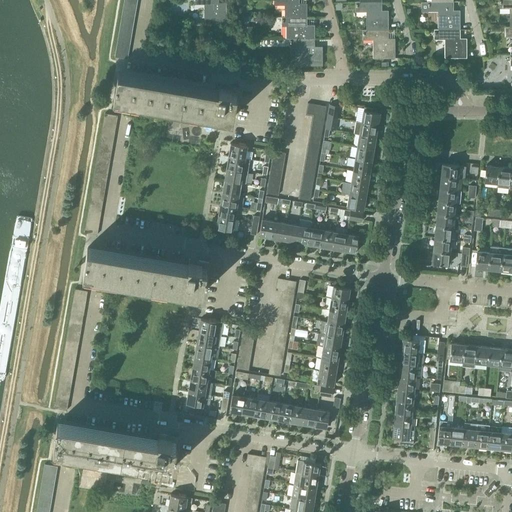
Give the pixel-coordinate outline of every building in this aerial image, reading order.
[(193,0),(194,4),(204,4),(204,25),(226,25),(226,3),(218,3),(217,0),(193,0)] [(284,17),(305,17),(306,17),(306,3),(298,3),(297,0),(274,0),(274,4),(284,4),(284,17)] [(511,0),(499,0),(499,8),(509,8),(510,26),(511,26),(511,0)] [(381,2),(356,1),(356,11),(366,11),(366,29),(387,30),(388,30),(388,10),(379,10),(379,7),(381,7),(381,2)] [(422,1),(421,1),(421,11),(438,11),(438,29),(459,30),(460,30),(460,10),(451,10),(451,7),(453,7),(452,2),(431,2),(428,2),(422,1)] [(124,3),(123,9),(136,11),(137,6),(124,3)] [(123,9),(122,15),(135,17),(136,11),(123,9)] [(122,15),(121,21),(134,23),(135,17),(122,15)] [(305,17),(284,17),(282,17),(282,26),(286,26),(285,38),(289,38),(312,38),(313,38),(313,25),(305,25),(305,17)] [(120,27),(133,29),(134,23),(121,21),(120,27)] [(120,27),(119,33),(132,35),(133,29),(120,27)] [(438,29),(434,29),(435,39),(445,39),(445,58),(466,58),(466,38),(458,38),(458,35),(459,35),(459,30),(438,29)] [(387,30),(363,30),(363,39),(373,39),(373,58),(394,58),(395,38),(386,38),(386,35),(387,35),(387,30)] [(119,33),(118,39),(131,41),(132,35),(119,33)] [(312,38),(289,38),(289,47),(295,47),(295,65),(295,66),(322,66),(322,46),(312,46),(312,38)] [(118,39),(117,45),(130,47),(131,41),(118,39)] [(117,45),(116,50),(129,53),(130,47),(117,45)] [(116,50),(115,56),(128,58),(129,53),(116,50)] [(219,90),(118,72),(114,98),(233,119),(235,102),(237,103),(240,87),(220,84),(219,90)] [(312,115),(314,104),(307,103),(305,114),(312,115)] [(329,104),(327,116),(333,117),(335,105),(329,104)] [(317,116),(324,117),(326,106),(319,105),(317,116)] [(380,113),(363,110),(361,122),(378,125),(380,113)] [(105,114),(104,120),(117,122),(118,116),(105,114)] [(104,120),(103,126),(116,128),(117,122),(104,120)] [(378,125),(361,122),(355,121),(353,133),(359,134),(376,137),(378,125)] [(103,126),(102,132),(115,134),(116,128),(103,126)] [(287,130),(281,129),(279,137),(286,138),(287,130)] [(102,132),(101,138),(114,140),(115,134),(102,132)] [(376,137),(359,134),(357,146),(374,149),(376,137)] [(331,141),(323,140),(321,152),(325,153),(326,149),(330,149),(331,141)] [(231,143),(229,156),(245,158),(247,146),(231,143)] [(374,149),(357,146),(355,158),(372,161),(374,149)] [(99,149),(98,156),(110,158),(112,151),(99,149)] [(229,156),(227,168),(243,170),(245,158),(229,156)] [(273,157),(272,163),(283,165),(284,159),(273,157)] [(372,161),(355,158),(353,170),(369,173),(372,161)] [(304,162),(303,168),(315,170),(316,164),(304,162)] [(459,166),(443,164),(441,176),(458,178),(459,166)] [(497,183),(499,167),(486,165),(485,182),(497,183)] [(96,167),(95,173),(107,175),(108,169),(96,167)] [(509,189),(511,168),(499,167),(497,183),(497,187),(509,189)] [(243,170),(227,168),(224,180),(241,182),(246,183),(248,171),(243,170)] [(369,173),(353,170),(351,183),(367,185),(369,173)] [(95,173),(94,179),(106,181),(107,175),(95,173)] [(457,191),(458,178),(441,176),(440,189),(457,191)] [(94,179),(93,185),(105,187),(106,181),(94,179)] [(224,180),(222,191),(239,195),(241,182),(224,180)] [(367,185),(351,183),(349,194),(365,197),(367,185)] [(93,185),(92,191),(104,193),(105,187),(93,185)] [(455,203),(457,191),(440,189),(439,201),(455,203)] [(92,191),(91,196),(103,199),(104,193),(92,191)] [(222,191),(220,204),(237,207),(239,195),(222,191)] [(365,197),(349,194),(347,207),(363,210),(365,197)] [(277,204),(278,198),(266,196),(265,202),(277,204)] [(454,215),(455,203),(439,201),(437,214),(454,215)] [(90,202),(89,208),(101,210),(102,204),(90,202)] [(220,204),(218,216),(235,218),(237,207),(220,204)] [(89,208),(88,214),(100,216),(101,210),(89,208)] [(349,216),(349,219),(361,221),(363,211),(351,209),(350,211),(349,216)] [(100,216),(88,214),(86,220),(99,222),(100,216)] [(453,228),(454,215),(437,214),(436,226),(453,228)] [(233,231),(235,218),(218,216),(216,228),(233,231)] [(482,231),(483,218),(476,218),(475,230),(482,231)] [(271,238),(274,221),(262,219),(259,235),(271,238)] [(99,222),(86,220),(85,226),(98,228),(99,222)] [(288,223),(286,223),(283,240),(295,242),(298,225),(291,224),(292,220),(288,220),(288,223)] [(283,240),(286,223),(274,221),(271,238),(283,240)] [(323,223),(311,221),(310,227),(307,244),(319,246),(322,229),(323,223)] [(252,222),(250,234),(256,235),(258,223),(252,222)] [(295,242),(307,244),(310,227),(298,225),(295,242)] [(98,228),(85,226),(84,232),(97,234),(98,228)] [(347,228),(335,226),(332,248),(343,250),(346,234),(347,228)] [(451,240),(453,228),(436,226),(435,238),(451,240)] [(332,248),(334,232),(322,229),(319,246),(332,248)] [(359,236),(346,234),(343,250),(356,252),(359,236)] [(450,252),(451,240),(435,238),(434,251),(450,252)] [(503,247),(491,246),(490,252),(488,269),(501,270),(503,247)] [(511,247),(503,247),(501,270),(511,271),(511,247)] [(188,265),(88,248),(83,273),(202,294),(205,278),(207,278),(209,263),(189,259),(188,265)] [(449,265),(450,252),(434,251),(432,263),(449,265)] [(476,268),(488,269),(490,252),(477,251),(476,268)] [(469,254),(462,254),(461,266),(468,267),(469,254)] [(284,279),(277,278),(275,290),(282,291),(284,279)] [(296,281),(290,280),(288,292),(294,293),(296,281)] [(299,280),(297,292),(303,293),(305,281),(299,280)] [(350,288),(333,285),(331,298),(348,301),(350,288)] [(75,289),(74,295),(86,297),(88,291),(75,289)] [(74,295),(73,301),(85,303),(86,297),(74,295)] [(348,301),(331,298),(329,310),(346,312),(348,301)] [(73,301),(72,307),(84,309),(85,303),(73,301)] [(72,307),(71,313),(83,315),(84,309),(72,307)] [(291,310),(279,308),(278,314),(290,316),(291,310)] [(346,312),(329,310),(327,322),(344,324),(344,325),(346,312)] [(71,313),(70,319),(82,321),(83,315),(71,313)] [(290,316),(278,314),(277,320),(289,322),(290,316)] [(70,319),(68,325),(81,327),(82,321),(70,319)] [(199,331),(215,334),(217,322),(201,319),(199,331)] [(327,322),(322,321),(320,330),(321,333),(325,334),(342,336),(344,324),(327,322)] [(68,325),(67,331),(80,333),(81,327),(68,325)] [(67,331),(66,337),(79,339),(80,333),(67,331)] [(213,345),(215,334),(199,331),(197,343),(213,345)] [(325,334),(324,342),(323,345),(340,348),(342,336),(325,334)] [(66,337),(65,343),(78,345),(79,339),(66,337)] [(254,339),(242,337),(241,345),(253,347),(254,339)] [(425,340),(403,338),(401,350),(424,353),(425,340)] [(65,343),(64,349),(77,351),(78,345),(65,343)] [(211,358),(213,345),(197,343),(195,355),(211,358)] [(285,345),(273,343),(272,350),(284,352),(285,345)] [(462,363),(464,345),(451,343),(449,362),(462,363)] [(340,348),(323,345),(321,357),(338,360),(340,348)] [(476,346),(464,345),(462,363),(462,366),(474,368),(474,364),(476,346)] [(489,347),(476,346),(474,364),(487,365),(489,347)] [(501,348),(489,347),(487,365),(499,367),(501,348)] [(511,365),(511,349),(501,348),(499,367),(511,368),(511,365)] [(64,349),(63,355),(76,357),(77,351),(64,349)] [(240,350),(239,356),(251,358),(252,352),(240,350)] [(401,350),(400,363),(422,365),(422,364),(423,363),(424,356),(423,354),(423,353),(424,353),(401,350)] [(63,355),(62,360),(75,363),(76,357),(63,355)] [(209,370),(211,358),(195,355),(192,367),(209,370)] [(338,360),(321,357),(319,369),(336,372),(338,360)] [(62,360),(61,366),(74,369),(75,363),(62,360)] [(250,364),(238,362),(237,368),(249,370),(250,364)] [(423,365),(422,365),(400,363),(399,375),(421,377),(423,365)] [(61,366),(60,372),(73,375),(74,369),(61,366)] [(207,382),(209,370),(192,367),(190,379),(207,382)] [(281,370),(269,367),(268,374),(280,376),(281,370)] [(336,372),(319,369),(317,382),(333,385),(336,372)] [(60,372),(59,378),(72,381),(73,375),(60,372)] [(414,387),(416,377),(399,375),(398,387),(414,389),(414,387)] [(59,378),(58,384),(71,387),(72,381),(59,378)] [(205,394),(207,382),(190,379),(188,391),(205,394)] [(442,390),(459,392),(460,386),(454,385),(455,381),(443,380),(442,390)] [(58,384),(57,390),(70,392),(71,387),(58,384)] [(321,386),(320,392),(319,395),(331,397),(333,388),(321,386)] [(413,401),(414,389),(398,387),(396,399),(413,401)] [(57,390),(56,396),(69,398),(70,392),(57,390)] [(205,394),(188,391),(186,403),(203,406),(203,407),(208,408),(211,395),(205,394)] [(249,397),(250,394),(246,393),(245,397),(244,396),(241,413),(253,415),(256,399),(249,397)] [(241,413),(244,396),(232,394),(229,411),(241,413)] [(437,442),(449,444),(451,427),(455,395),(448,394),(447,407),(446,408),(446,412),(448,415),(447,421),(439,420),(437,442)] [(56,396),(55,402),(68,404),(69,398),(56,396)] [(229,398),(223,397),(220,409),(226,411),(229,398)] [(268,401),(256,399),(253,415),(266,417),(268,401)] [(412,414),(413,401),(396,399),(395,412),(412,414)] [(281,403),(268,401),(266,417),(278,419),(281,403)] [(68,404),(55,402),(54,408),(67,411),(68,404)] [(292,405),(281,403),(278,419),(290,422),(292,405)] [(310,404),(305,403),(304,407),(305,407),(302,424),(314,426),(316,409),(309,408),(310,404)] [(304,407),(292,405),(290,422),(302,424),(305,407),(304,407)] [(329,411),(316,409),(314,426),(326,428),(327,424),(330,425),(331,416),(328,415),(329,411)] [(410,426),(412,414),(395,412),(394,424),(410,426)] [(158,440),(57,423),(53,449),(172,469),(175,451),(177,451),(180,436),(159,433),(158,440)] [(414,426),(410,426),(394,424),(392,437),(400,438),(399,444),(412,445),(414,426)] [(489,425),(488,431),(487,448),(499,449),(501,427),(489,425)] [(511,426),(501,425),(501,427),(499,449),(511,450),(511,443),(511,426)] [(464,428),(451,427),(449,444),(462,445),(464,428)] [(436,429),(429,428),(427,447),(433,447),(436,429)] [(476,430),(464,428),(462,445),(474,446),(476,430)] [(488,431),(476,430),(474,446),(487,448),(488,431)] [(252,466),(254,455),(248,454),(246,465),(252,466)] [(252,466),(258,467),(260,456),(254,455),(252,466)] [(270,455),(268,467),(273,468),(276,456),(270,455)] [(264,468),(266,457),(260,456),(258,467),(264,468)] [(320,464),(298,460),(296,472),(318,476),(320,464)] [(57,466),(45,464),(44,470),(56,472),(57,466)] [(56,472),(44,470),(43,476),(55,478),(56,472)] [(262,480),(263,474),(252,472),(250,478),(262,480)] [(318,476),(296,472),(293,484),(316,488),(318,476)] [(55,478),(43,476),(42,482),(54,484),(55,478)] [(54,484),(42,482),(40,488),(53,490),(54,484)] [(316,488),(293,484),(291,496),(298,497),(314,500),(316,488)] [(53,490),(40,488),(39,494),(52,496),(53,490)] [(225,490),(218,489),(217,497),(224,498),(225,490)] [(52,496),(39,494),(38,500),(51,502),(52,496)] [(187,497),(171,494),(169,506),(185,509),(186,503),(191,504),(192,498),(187,497)] [(259,498),(247,495),(246,501),(258,503),(259,498)] [(314,500),(298,497),(296,509),(312,511),(314,500)] [(51,502),(38,500),(37,506),(50,508),(51,502)] [(214,501),(213,508),(225,510),(226,504),(214,501)]
